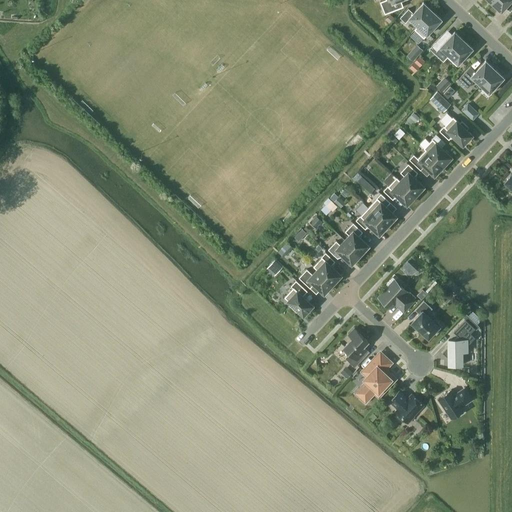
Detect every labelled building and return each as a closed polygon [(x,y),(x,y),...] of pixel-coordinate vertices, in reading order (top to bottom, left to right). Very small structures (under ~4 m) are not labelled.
[(383,0),(380,1),(385,13),(403,6),(401,0),(383,0)] [(511,0),(494,0),(491,3),(500,12),(511,1),(511,0)] [(414,29),(432,11),(423,2),(412,13),(408,9),(399,18),(405,22),(409,18),(417,26),(414,29)] [(441,19),(432,11),(414,29),(423,38),(441,19)] [(395,18),(390,14),(385,19),(390,23),(395,18)] [(447,57),(463,40),(454,31),(451,34),(447,30),(431,47),(436,52),(435,53),(443,60),(446,57),(447,57)] [(463,40),(447,57),(456,65),(472,48),(463,40)] [(423,50),(417,44),(407,55),(413,61),(423,50)] [(415,72),(424,61),(419,56),(409,67),(415,72)] [(475,80),(479,84),(494,69),(485,60),(475,71),(470,66),(459,79),(468,87),(475,80)] [(494,69),(479,84),(488,93),(503,77),(494,69)] [(451,83),(444,76),(436,86),(442,92),(451,83)] [(450,104),(440,94),(432,102),(443,112),(450,104)] [(479,113),(468,102),(461,109),(472,120),(479,113)] [(420,118),(414,112),(409,117),(415,122),(420,118)] [(459,123),(452,117),(443,126),(438,130),(448,139),(452,135),(461,144),(460,145),(461,145),(472,134),(471,133),(471,134),(466,129),(467,127),(461,121),(459,123)] [(402,138),(407,131),(402,128),(397,135),(402,138)] [(423,148),(442,166),(451,156),(451,155),(450,156),(441,147),(445,143),(435,134),(431,138),(431,139),(423,148)] [(398,140),(392,135),(388,139),(394,145),(398,140)] [(442,166),(423,148),(424,150),(417,158),(413,154),(408,159),(419,170),(423,165),(433,174),(432,175),(432,176),(442,166)] [(403,176),(399,180),(399,181),(414,195),(423,185),(422,186),(413,177),(417,172),(407,163),(399,172),(403,176)] [(374,187),(361,175),(357,180),(369,192),(374,187)] [(405,205),(414,195),(399,181),(399,180),(395,177),(387,186),(387,185),(382,190),(392,199),(396,195),(405,204),(404,205),(405,205)] [(368,207),(387,225),(396,215),(395,214),(394,215),(385,206),(389,202),(380,193),(375,198),(368,207)] [(345,202),(338,196),(334,201),(341,207),(345,202)] [(337,206),(330,199),(326,204),(332,211),(337,206)] [(387,225),(368,207),(359,215),(355,219),(364,229),(368,224),(377,233),(377,234),(377,235),(387,225)] [(322,221),(315,215),(310,222),(316,227),(322,221)] [(348,235),(343,239),(359,254),(368,244),(368,243),(367,244),(357,235),(361,231),(352,222),(344,231),(348,235)] [(359,254),(343,239),(339,244),(335,241),(327,249),(336,258),(341,254),(350,263),(349,263),(350,264),(359,254)] [(283,256),(292,247),(287,242),(278,251),(283,256)] [(316,269),(331,283),(341,273),(340,273),(340,274),(330,265),(334,261),(324,252),(320,256),(320,257),(312,266),(316,269)] [(419,267),(409,258),(402,265),(412,274),(419,267)] [(282,267),(274,259),(267,267),(274,275),(282,267)] [(316,269),(311,274),(306,268),(298,277),(309,287),(313,283),(322,292),(322,293),(331,283),(316,269)] [(306,290),(295,280),(290,285),(292,287),(283,296),(290,303),(288,305),(295,311),(297,309),(302,314),(301,315),(312,304),(312,303),(311,304),(302,295),(306,290)] [(404,291),(394,281),(378,297),(389,307),(395,301),(397,304),(403,309),(414,297),(408,292),(406,294),(403,292),(404,291)] [(438,292),(433,288),(428,293),(431,296),(433,295),(434,296),(438,292)] [(431,308),(422,300),(414,309),(418,314),(411,322),(427,337),(432,332),(434,333),(441,326),(433,319),(432,320),(425,314),(431,308)] [(457,335),(457,336),(453,339),(448,339),(447,345),(441,352),(447,359),(448,364),(461,364),(461,351),(474,336),(470,333),(475,328),(465,319),(453,331),(457,335)] [(367,341),(353,328),(347,334),(351,337),(342,346),(349,352),(344,358),(353,367),(369,351),(363,345),(367,341)] [(389,362),(379,352),(362,371),(367,375),(364,378),(366,380),(358,388),(367,397),(375,389),(377,391),(383,384),(385,387),(391,381),(381,371),(389,362)] [(352,372),(345,366),(340,372),(347,378),(352,372)] [(471,398),(464,387),(453,394),(450,389),(436,398),(450,418),(456,413),(459,414),(462,412),(462,410),(463,409),(461,406),(471,398)] [(404,396),(398,391),(388,400),(397,408),(394,411),(406,423),(413,416),(411,415),(422,404),(411,394),(406,399),(403,397),(404,396)]
